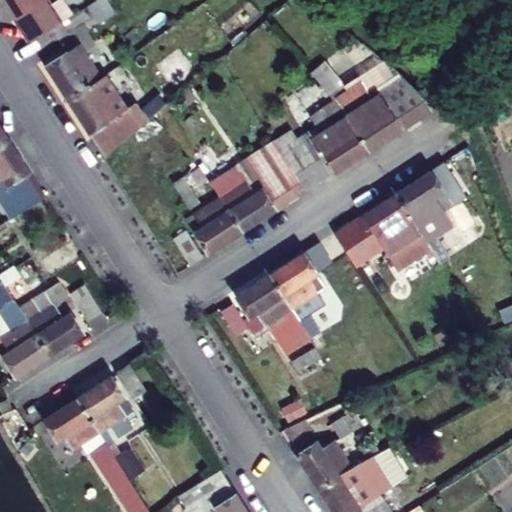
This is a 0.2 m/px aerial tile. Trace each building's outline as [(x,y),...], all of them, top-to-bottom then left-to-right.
[(58,0),(55,0),(33,16),(42,29),(66,12),(58,0)] [(96,20),(111,13),(105,0),(95,0),(88,3),(96,20)] [(75,25),(66,12),(42,29),(50,41),(75,25)] [(71,45),(44,63),(65,94),(99,70),(85,49),(77,54),(71,45)] [(326,60),(312,69),(326,94),(341,85),(326,60)] [(124,107),(99,70),(65,94),(104,154),(152,122),(137,98),(124,107)] [(360,80),(306,112),(315,126),(368,95),(360,80)] [(385,139),(360,103),(290,149),(314,187),(385,139)] [(0,179),(26,164),(4,131),(0,134),(0,179)] [(278,132),(250,150),(287,205),(314,187),(290,149),(278,132)] [(283,208),(264,180),(260,182),(244,158),(215,178),(223,191),(226,195),(250,230),(283,208)] [(445,160),(413,182),(437,218),(460,203),(455,197),(465,190),(445,160)] [(207,166),(198,172),(215,196),(223,191),(215,178),(207,166)] [(203,205),(209,201),(192,176),(186,180),(203,205)] [(413,182),(379,205),(398,233),(409,226),(414,232),(437,218),(413,182)] [(250,230),(226,195),(193,219),(217,252),(250,230)] [(192,231),(179,240),(197,265),(209,258),(192,231)] [(312,250),(278,272),(302,307),(323,293),(318,286),(331,278),(312,250)] [(278,272),(245,295),(263,322),(272,316),(277,323),(302,307),(278,272)] [(18,301),(34,325),(57,359),(89,337),(72,311),(79,307),(57,274),(18,301)] [(242,302),(228,310),(245,334),(257,326),(242,302)] [(302,307),(277,323),(286,335),(310,319),(302,307)] [(17,349),(7,356),(25,381),(57,359),(34,325),(11,341),(17,349)] [(0,361),(0,383),(6,393),(17,386),(0,361)] [(143,365),(131,372),(147,395),(159,388),(143,365)] [(125,376),(88,401),(113,438),(125,455),(150,438),(132,410),(143,403),(125,376)] [(88,401),(53,424),(71,452),(82,446),(87,453),(113,438),(88,401)] [(327,489),(366,466),(352,444),(341,451),(314,411),(285,426),(327,489)] [(256,511),(223,462),(181,490),(195,511),(256,511)] [(378,484),(366,466),(327,489),(341,511),(359,511),(376,503),(368,490),(378,484)] [(396,511),(389,501),(369,511),(396,511)]
